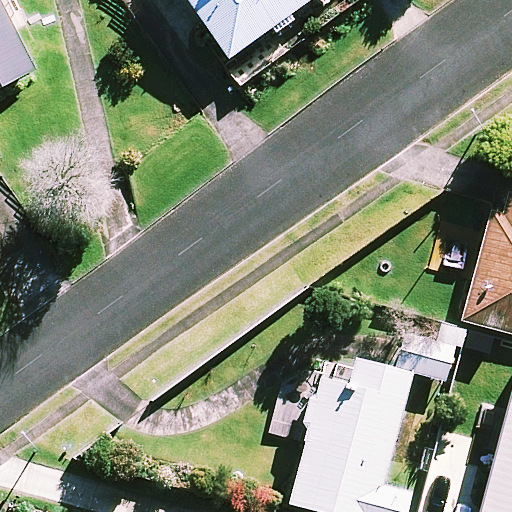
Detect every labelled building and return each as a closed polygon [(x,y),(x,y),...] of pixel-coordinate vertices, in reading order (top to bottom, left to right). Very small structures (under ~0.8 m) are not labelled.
[(298,0),(187,0),(226,53),(298,0)] [(0,82),(32,66),(0,5),(0,82)] [(511,192),(494,188),(459,317),(511,331),(511,192)] [(511,363),(427,342),(417,381),(511,404),(511,363)] [(408,368),(351,354),(345,378),(318,372),(285,500),(332,511),(400,511),(406,489),(379,482),(408,368)]
